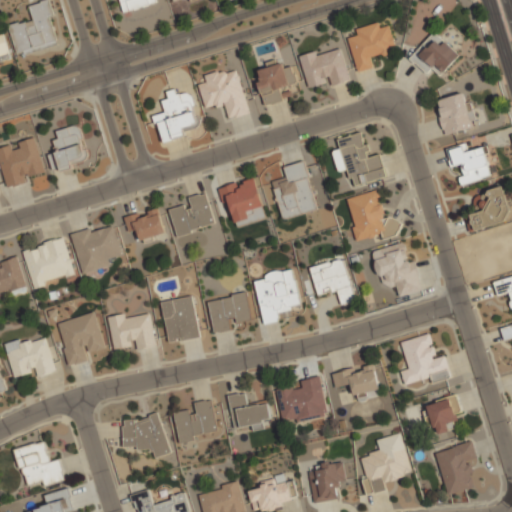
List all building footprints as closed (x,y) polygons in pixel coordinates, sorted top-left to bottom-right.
[(49,0),(28,5),(32,20),(9,25),(17,56),(60,45),(49,0)] [(119,0),(123,13),(158,3),(157,0),(119,0)] [(378,67),(376,56),(397,51),(391,26),(380,29),(379,23),(356,29),(358,38),(350,40),(358,72),(378,67)] [(0,63),(13,60),(5,24),(0,25),(0,63)] [(434,67),(442,75),(461,55),(436,31),(410,58),(427,75),(434,67)] [(301,57),(309,85),(329,79),(331,87),(352,81),(341,45),(301,57)] [(265,106),(285,101),(282,90),(298,85),(293,66),(284,69),(281,60),(263,65),(265,73),(256,75),(265,106)] [(206,108),(226,103),(230,119),(250,113),(238,71),(228,73),(227,69),(206,74),(208,84),(200,86),(206,108)] [(192,93),(181,96),(178,88),(167,91),(169,99),(162,101),(165,113),(156,115),(163,141),(202,130),(192,93)] [(435,101),(445,135),(478,126),(468,92),(435,101)] [(57,152),(49,154),(53,171),(88,162),(79,125),(52,131),(57,152)] [(353,187),(387,178),(381,155),(370,158),(364,132),(338,138),(341,149),(333,151),(338,172),(349,170),(353,187)] [(0,146),(0,166),(6,188),(47,176),(36,137),(0,146)] [(486,148),(470,152),(468,145),(447,150),(452,169),(459,168),(463,185),(494,178),(486,148)] [(287,177),(272,181),(282,220),(318,211),(306,161),(284,166),(287,177)] [(232,211),(236,225),(266,218),(256,178),(220,187),(226,213),(232,211)] [(468,216),(472,231),(511,220),(511,216),(504,187),(473,196),(478,213),(468,216)] [(356,243),(402,231),(398,216),(386,219),(379,190),(345,198),(356,243)] [(177,236),(216,226),(207,193),(187,198),(189,206),(171,211),(177,236)] [(125,217),(129,236),(139,233),(141,241),(166,235),(159,208),(125,217)] [(125,260),(114,222),(71,235),(82,273),(125,260)] [(66,238),(23,249),(33,289),(77,278),(66,238)] [(416,259),(406,261),(403,244),(373,250),(381,291),(398,287),(400,296),(423,291),(416,259)] [(0,258),(0,296),(29,288),(18,253),(0,258)] [(345,258),(310,266),(318,296),(338,291),(341,305),(355,302),(345,258)] [(303,306),(295,268),(254,277),(264,324),(285,320),(283,310),(303,306)] [(511,275),(494,280),(498,296),(508,294),(511,311),(511,275)] [(248,293),(209,298),(214,333),(237,330),(237,326),(252,324),(248,293)] [(162,301),(169,344),(201,339),(194,296),(162,301)] [(109,317),(115,346),(135,343),(137,350),(157,347),(150,309),(109,317)] [(58,322),(68,367),(90,361),(87,351),(105,347),(97,312),(58,322)] [(511,324),(501,328),(505,341),(511,338),(511,324)] [(13,375),(35,369),(37,377),(57,371),(47,333),(5,344),(13,375)] [(403,341),(409,368),(401,370),(405,386),(451,376),(446,354),(436,356),(431,334),(403,341)] [(332,373),(337,390),(354,385),(358,401),(382,394),(373,362),(332,373)] [(0,371),(0,394),(8,391),(0,371)] [(300,387),(278,390),(283,424),(327,417),(321,377),(299,381),(300,387)] [(268,401),(249,405),(247,393),(229,396),(235,431),(262,426),(262,421),(272,419),(268,401)] [(459,428),(454,417),(463,413),(456,395),(424,407),(436,436),(459,428)] [(218,436),(213,400),(192,403),(193,411),(175,414),(179,442),(218,436)] [(122,418),(124,451),(152,449),(152,457),(168,456),(165,415),(122,418)] [(403,433),(378,439),(381,452),(357,458),(367,495),(388,490),(385,480),(413,473),(403,433)] [(15,448),(25,486),(43,481),(44,486),(65,480),(59,458),(50,461),(44,441),(15,448)] [(447,495),(475,487),(469,465),(478,463),(473,442),(436,452),(447,495)] [(309,467),(314,503),(339,500),(337,488),(347,486),(343,461),(309,467)] [(254,511),(297,504),(292,480),(249,488),(254,511)] [(199,491),(203,511),(234,511),(246,509),(239,482),(199,491)] [(26,511),(69,511),(74,511),(68,488),(44,494),(47,505),(26,511)] [(189,511),(184,495),(154,504),(149,489),(131,495),(135,511),(189,511)]
